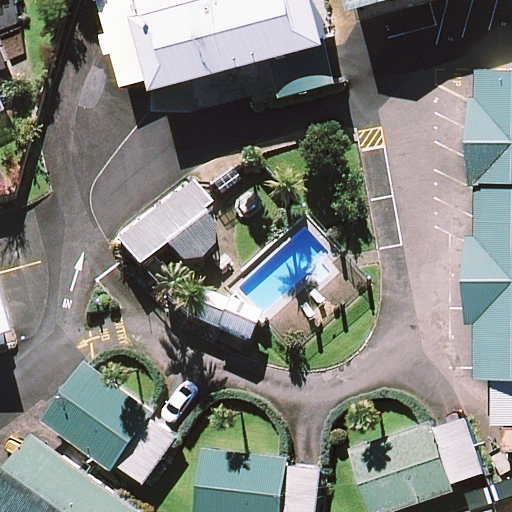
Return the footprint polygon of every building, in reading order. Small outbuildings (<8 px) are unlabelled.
[(326,0),(253,0),(151,25),(169,98),(341,56),(326,0)] [(0,113),(15,108),(1,74),(15,69),(0,32),(0,113)] [(511,373),(511,70),(486,70),(485,373),(511,373)] [(207,218),(214,213),(195,188),(119,246),(142,275),(170,254),(183,271),(186,271),(189,271),(193,271),(196,270),(199,269),(202,267),(205,266),(207,264),(210,261),(212,259),(214,256),(215,253),(217,250),(217,247),(218,243),(212,236),(218,231),(207,218)] [(263,322),(201,295),(188,326),(250,352),(263,322)] [(0,351),(14,348),(0,297),(0,351)] [(166,406),(99,352),(59,402),(126,455),(166,406)] [(387,507),(468,480),(447,420),(366,447),(387,507)] [(148,511),(46,430),(5,481),(43,511),(148,511)] [(287,511),(295,459),(210,446),(201,509),(221,511),(287,511)]
